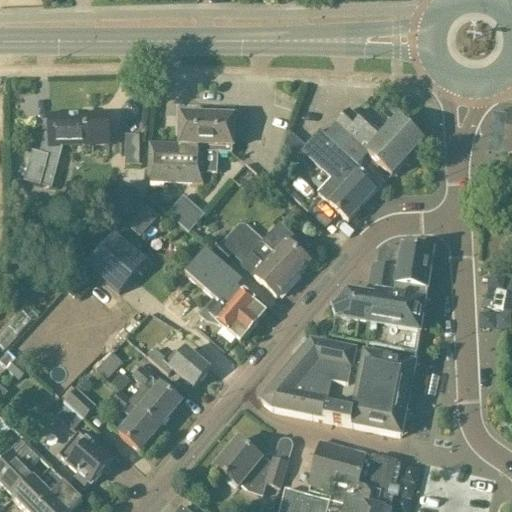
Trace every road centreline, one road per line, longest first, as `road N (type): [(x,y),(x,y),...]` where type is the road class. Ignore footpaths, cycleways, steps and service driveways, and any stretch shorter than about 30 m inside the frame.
road 1 (residential): [(141,511),(361,228),(459,216)]
road 2 (primary): [(432,38),(0,44)]
road 3 (tertiary): [(511,468),(477,435),(467,402),(459,216)]
road 4 (tertiary): [(459,216),(467,85)]
